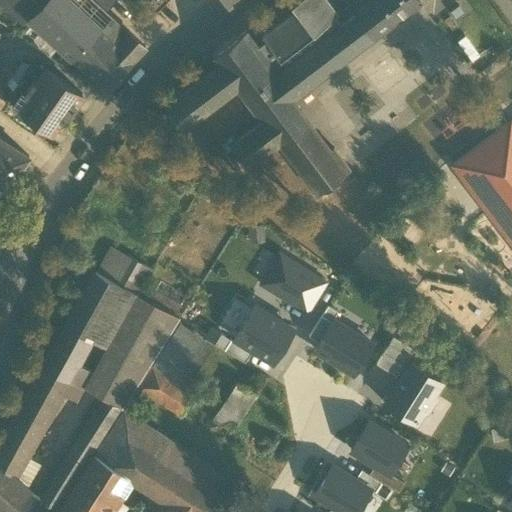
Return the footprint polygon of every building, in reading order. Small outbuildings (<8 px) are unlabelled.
[(0,0),(0,10),(21,30),(31,20),(29,19),(47,0),(0,0)] [(47,0),(29,19),(31,20),(85,70),(112,41),(68,0),(47,0)] [(94,0),(68,0),(112,41),(116,44),(127,30),(107,11),(94,0)] [(94,0),(107,11),(116,0),(94,0)] [(296,0),(293,3),(295,5),(293,6),(295,9),(262,35),(265,39),(257,46),(276,72),(340,23),(335,16),(338,14),(327,0),(296,0)] [(396,21),(381,0),(370,0),(362,6),(381,32),(396,21)] [(419,0),(381,0),(396,21),(421,2),(419,0)] [(276,72),(273,74),(292,99),(381,32),(362,6),(340,23),(276,72)] [(145,47),(127,30),(116,44),(133,59),(145,47)] [(292,99),(273,74),(276,72),(257,46),(245,30),(213,55),(219,64),(164,106),(181,129),(237,87),(261,120),(230,144),(247,167),(279,143),(317,194),(350,170),(332,147),(329,149),(292,99)] [(112,41),(85,70),(106,89),(133,59),(116,44),(112,41)] [(28,93),(18,108),(50,131),(56,122),(60,125),(67,115),(63,112),(65,110),(72,108),(82,94),(45,69),(36,82),(34,80),(26,91),(28,93)] [(511,123),(510,121),(453,164),(507,236),(511,242),(511,123)] [(0,138),(0,188),(5,192),(29,157),(0,138)] [(127,253),(112,279),(131,290),(146,264),(127,253)] [(307,308),(324,281),(280,254),(263,281),(307,308)] [(95,270),(65,324),(91,338),(106,347),(136,293),(131,290),(112,279),(95,270)] [(92,371),(83,386),(121,407),(178,317),(136,293),(106,347),(92,371)] [(255,305),(235,335),(274,360),(293,330),(255,305)] [(180,319),(158,354),(186,373),(208,338),(197,330),(180,319)] [(315,347),(355,372),(373,345),(334,319),(315,347)] [(65,324),(51,348),(77,363),(91,338),(65,324)] [(394,337),(377,363),(397,376),(413,350),(394,337)] [(251,360),(257,350),(241,340),(235,349),(251,360)] [(77,363),(51,348),(43,363),(70,378),(63,391),(76,399),(83,386),(92,371),(77,363)] [(186,373),(158,354),(137,386),(176,411),(197,380),(186,373)] [(43,363),(18,407),(45,422),(63,391),(70,378),(43,363)] [(412,363),(386,404),(415,422),(424,409),(427,411),(436,396),(432,394),(440,381),(412,363)] [(212,416),(230,429),(254,394),(236,382),(212,416)] [(118,409),(102,399),(69,451),(85,461),(118,409)] [(18,407),(0,440),(0,461),(15,475),(45,422),(18,407)] [(168,438),(122,409),(84,470),(117,492),(127,476),(166,502),(181,511),(200,511),(214,490),(195,478),(172,463),(158,454),(168,438)] [(350,448),(390,473),(407,446),(366,421),(350,448)] [(182,448),(168,438),(158,454),(172,463),(182,448)] [(205,463),(182,448),(172,463),(195,478),(205,463)] [(85,461),(69,451),(59,467),(74,477),(85,461)] [(15,475),(0,461),(0,511),(1,511),(10,511),(31,489),(15,475)] [(224,475),(205,463),(195,478),(214,490),(224,475)] [(356,511),(371,489),(331,464),(314,491),(347,511),(356,511)] [(74,477),(59,467),(40,497),(56,507),(74,477)] [(103,511),(117,492),(84,470),(56,511),(103,511)] [(181,511),(166,502),(156,511),(181,511)]
